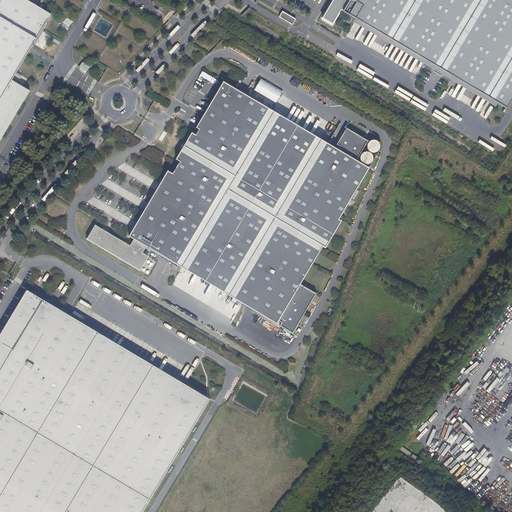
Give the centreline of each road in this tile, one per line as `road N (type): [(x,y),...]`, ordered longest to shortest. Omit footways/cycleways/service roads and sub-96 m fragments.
road 1 (unclassified): [(0,245),(112,113)]
road 2 (unclassified): [(104,104),(0,227)]
road 3 (unclassified): [(127,97),(223,0)]
road 4 (unclassified): [(208,0),(119,91)]
